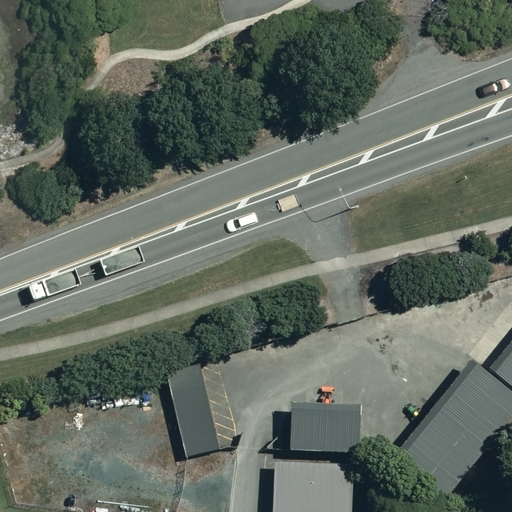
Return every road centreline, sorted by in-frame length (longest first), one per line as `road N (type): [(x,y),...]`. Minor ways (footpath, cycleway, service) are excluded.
road 1 (trunk): [(145,240),(240,186),(511,79)]
road 2 (trunk): [(511,124),(252,219),(145,240)]
road 3 (trunk): [(0,293),(145,240)]
